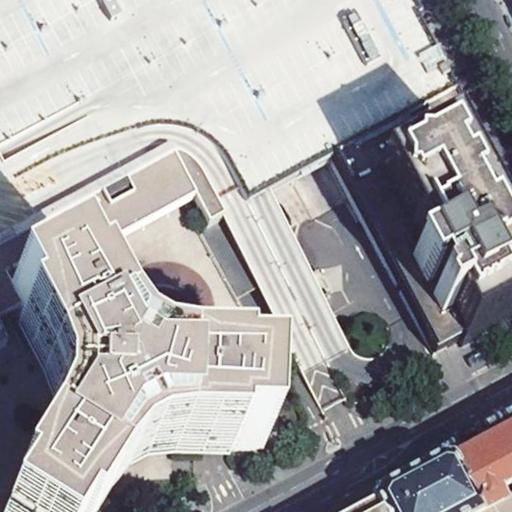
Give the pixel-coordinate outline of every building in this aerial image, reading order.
[(316,173),(328,166),(453,101),(445,86),(433,64),(421,40),(407,48),(381,0),(0,0),(0,284),(4,292),(58,262),(50,248),(68,237),(72,244),(93,233),(98,241),(184,196),(189,204),(204,232),(218,224),(265,200),(296,184),(316,173)] [(464,121),(453,101),(328,166),(436,362),(511,321),(511,251),(505,253),(502,256),(495,241),(489,228),(502,221),(511,215),(511,210),(484,160),(464,121)] [(58,262),(4,292),(0,284),(0,323),(16,315),(34,350),(41,363),(58,395),(59,425),(51,438),(8,511),(89,511),(116,471),(120,465),(149,449),(192,450),(204,450),(204,443),(172,442),(174,426),(149,425),(149,430),(106,453),(69,511),(32,511),(29,509),(75,433),(74,389),(24,297),(56,280),(107,372),(150,397),(150,405),(161,407),(162,398),(175,398),(176,387),(207,388),(207,381),(148,378),(121,363),(95,315),(69,269),(189,204),(184,196),(98,241),(93,233),(72,244),(68,237),(50,248),(58,262)] [(310,278),(349,258),(334,232),(295,252),(285,234),(249,254),(235,228),(270,209),(265,200),(218,224),(229,244),(294,362),(299,349),(338,329),(310,278)] [(285,234),(270,209),(235,228),(249,254),(285,234)] [(502,221),(489,228),(495,241),(502,256),(505,253),(511,251),(511,239),(506,229),(502,221)] [(107,372),(56,280),(24,297),(74,389),(75,433),(29,509),(32,511),(69,511),(106,453),(149,430),(149,425),(174,426),(172,442),(204,443),(204,450),(240,451),(257,452),(260,384),(207,381),(207,388),(176,387),(175,398),(162,398),(161,407),(150,405),(150,397),(107,372)] [(511,511),(511,436),(445,473),(435,468),(403,486),(368,505),(366,511),(511,511)]
